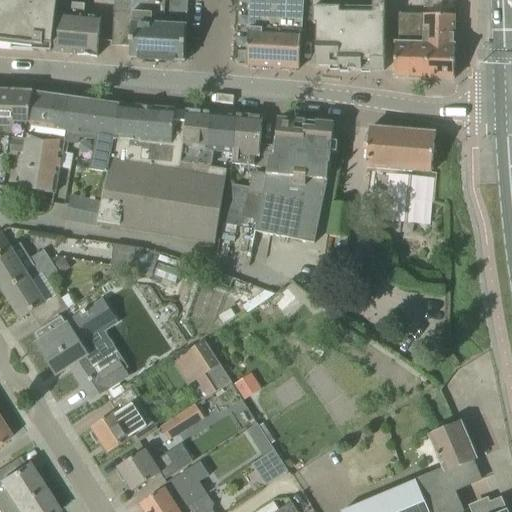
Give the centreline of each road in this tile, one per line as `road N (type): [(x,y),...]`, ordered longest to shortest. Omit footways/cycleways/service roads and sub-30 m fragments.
road 1 (residential): [(511,112),(0,69)]
road 2 (unknown): [(226,256),(0,228)]
road 3 (unclassified): [(102,511),(0,353)]
